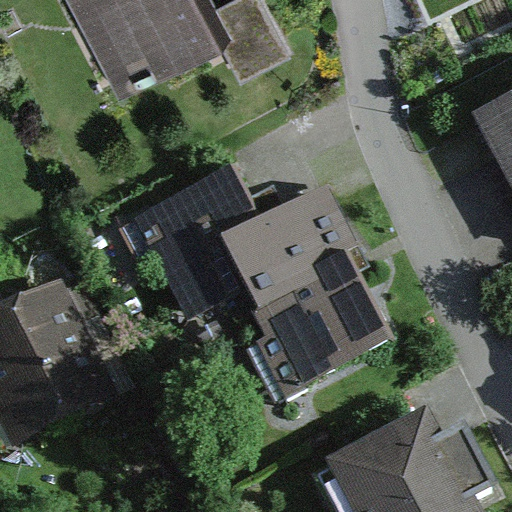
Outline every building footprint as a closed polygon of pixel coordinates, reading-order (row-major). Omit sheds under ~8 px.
[(73,0),(116,80),(152,61),(165,84),(225,53),(245,90),(293,65),(258,0),(257,0),(212,23),(199,0),(73,0)] [(511,115),(479,131),(511,199),(511,115)] [(241,189),(147,235),(194,332),(247,306),(293,400),(396,350),(326,208),(265,238),(241,189)] [(67,293),(0,323),(0,414),(21,461),(123,414),(67,293)] [(468,511),(428,438),(333,490),(345,511),(468,511)]
